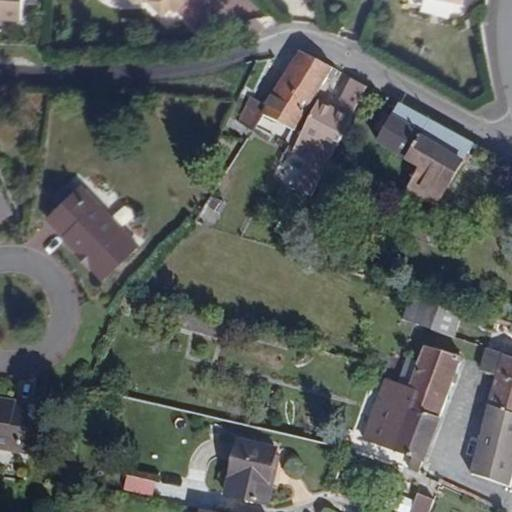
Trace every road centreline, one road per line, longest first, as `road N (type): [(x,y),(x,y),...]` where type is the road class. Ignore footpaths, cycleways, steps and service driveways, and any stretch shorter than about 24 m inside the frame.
road 1 (residential): [(0,70),(175,70),(300,35),(511,139)]
road 2 (residential): [(0,371),(39,365),(67,336),(71,297),(50,264),(33,254)]
